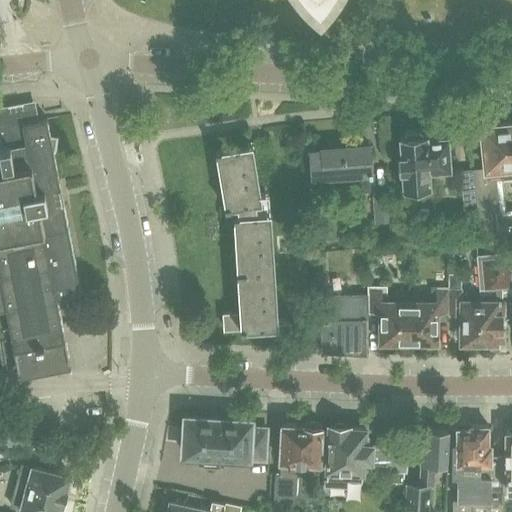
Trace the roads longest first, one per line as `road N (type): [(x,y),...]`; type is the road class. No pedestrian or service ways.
road 1 (residential): [(89,59),(294,78),(511,65)]
road 2 (residential): [(511,386),(144,374)]
road 3 (residential): [(144,374),(136,263),(89,59)]
road 4 (residential): [(116,511),(144,374)]
